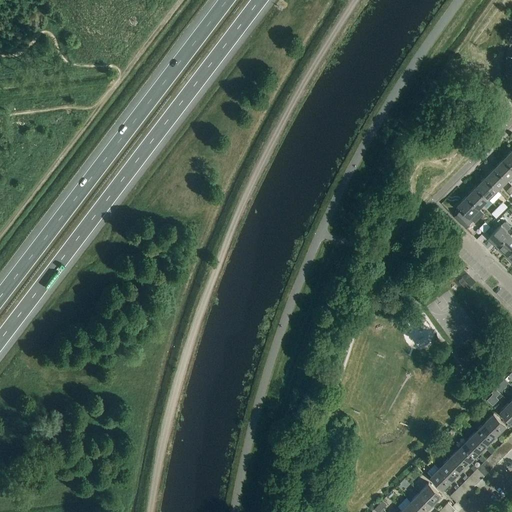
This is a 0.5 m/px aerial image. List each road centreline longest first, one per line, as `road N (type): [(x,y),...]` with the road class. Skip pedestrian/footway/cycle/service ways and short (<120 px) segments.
road 1 (track): [(356,0),(272,139),(226,238),(187,345),(150,511)]
road 2 (motorway): [(0,342),(260,0)]
road 3 (motorway): [(227,0),(0,297)]
road 4 (track): [(181,0),(0,238)]
